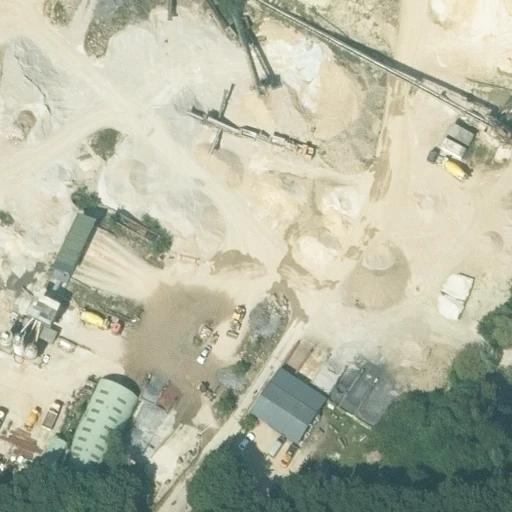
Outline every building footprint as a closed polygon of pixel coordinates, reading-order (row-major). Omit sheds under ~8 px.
[(158,182),(177,202),(183,197),(164,176),(158,182)] [(64,282),(91,226),(74,218),(47,273),(64,282)] [(47,330),(54,313),(29,301),(13,337),(48,353),(57,334),(47,330)] [(325,404),(280,374),(262,402),(268,405),(263,413),(279,424),(275,431),(298,446),(325,404)] [(99,381),(60,474),(95,489),(134,396),(99,381)] [(0,501),(7,504),(21,464),(52,475),(67,434),(0,410),(0,501)]
